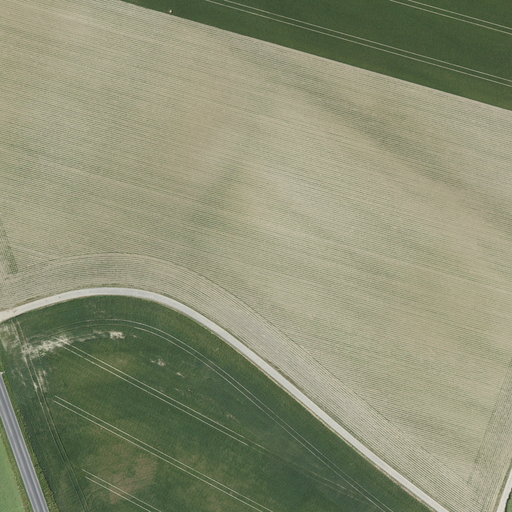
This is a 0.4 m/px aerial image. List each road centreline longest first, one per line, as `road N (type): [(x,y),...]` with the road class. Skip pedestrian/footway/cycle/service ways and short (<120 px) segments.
road 1 (track): [(0,315),(104,291),(155,296),(229,338),(443,511)]
road 2 (tertiary): [(42,511),(0,393)]
